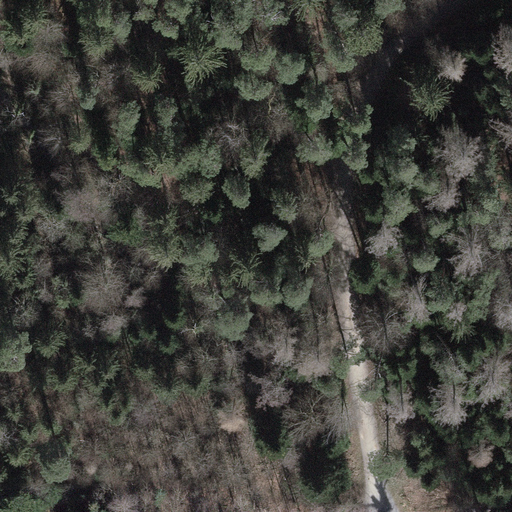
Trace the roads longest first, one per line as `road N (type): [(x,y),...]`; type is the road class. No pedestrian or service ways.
road 1 (track): [(378,511),(348,293),(346,155),(368,85),(418,28),(466,0)]
road 2 (track): [(346,155),(97,0)]
